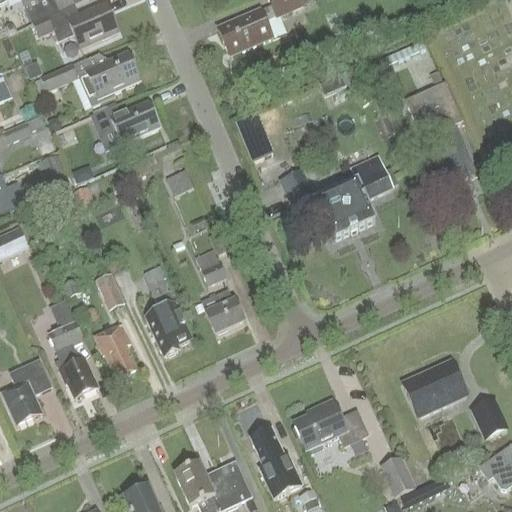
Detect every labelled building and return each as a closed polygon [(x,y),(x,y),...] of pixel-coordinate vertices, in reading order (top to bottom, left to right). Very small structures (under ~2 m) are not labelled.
[(60,16),(52,0),(4,0),(7,5),(17,0),(19,0),(26,14),(33,28),(60,16)] [(52,0),(60,16),(75,10),(70,0),(52,0)] [(304,13),(303,10),(298,0),(267,0),(271,9),(218,32),(230,60),(286,36),(281,24),(304,13)] [(75,10),(60,16),(33,28),(39,43),(55,35),(60,46),(75,39),(81,53),(118,36),(106,9),(80,21),(75,10)] [(415,49),(378,65),(381,73),(419,57),(415,49)] [(127,58),(87,76),(77,80),(91,112),(115,101),(113,97),(139,86),(127,58)] [(24,72),(29,83),(40,79),(36,68),(24,72)] [(36,102),(78,84),(72,68),(29,86),(36,102)] [(286,81),(295,77),(291,68),(282,72),(286,81)] [(435,89),(443,86),(439,76),(431,79),(435,89)] [(0,106),(12,102),(1,77),(0,77),(0,106)] [(346,90),(341,78),(318,88),(324,101),(346,90)] [(477,180),(454,129),(463,125),(445,87),(405,105),(420,138),(429,134),(454,190),(477,180)] [(122,148),(159,132),(148,106),(121,118),(117,108),(94,118),(101,135),(114,130),(122,148)] [(36,107),(25,111),(20,116),(24,125),(40,118),(36,107)] [(260,116),(239,124),(255,165),(275,158),(260,116)] [(30,135),(46,128),(42,119),(3,136),(8,148),(31,138),(30,135)] [(150,173),(159,170),(154,158),(126,170),(133,184),(151,176),(150,173)] [(66,177),(59,159),(37,168),(45,186),(66,177)] [(36,165),(20,171),(26,186),(42,179),(37,168),(36,165)] [(90,172),(73,178),(77,189),(94,183),(90,172)] [(392,193),(391,191),(398,188),(391,172),(340,195),(337,189),(326,194),(328,200),(314,206),(300,175),(279,185),(291,210),(297,207),(302,218),(318,211),(333,245),(375,226),(365,205),(392,193)] [(193,189),(186,174),(167,183),(175,198),(193,189)] [(438,186),(429,190),(434,203),(444,199),(438,186)] [(34,201),(33,202),(30,197),(26,193),(21,191),(16,190),(11,190),(5,192),(0,194),(0,217),(34,202),(34,201)] [(73,198),(79,210),(92,204),(86,191),(73,198)] [(212,227),(208,219),(191,226),(195,235),(212,227)] [(230,253),(221,235),(219,237),(215,229),(208,232),(212,240),(209,241),(218,259),(230,253)] [(18,232),(0,240),(0,263),(27,250),(18,232)] [(226,283),(213,254),(195,261),(208,291),(226,283)] [(192,343),(170,296),(173,295),(167,282),(166,283),(160,270),(144,278),(161,315),(145,322),(162,359),(167,361),(176,356),(178,351),(178,350),(192,343)] [(125,307),(110,277),(94,285),(109,315),(125,307)] [(68,302),(81,296),(76,284),(63,289),(68,302)] [(233,305),(228,294),(202,306),(206,317),(216,339),(244,326),(234,305),(233,305)] [(61,332),(48,338),(60,364),(55,367),(66,389),(68,388),(75,403),(97,393),(91,378),(91,377),(85,364),(80,366),(73,350),(83,345),(74,326),(61,332)] [(117,384),(137,375),(126,351),(130,349),(122,329),(94,341),(104,362),(106,360),(117,384)] [(9,378),(16,392),(2,399),(16,430),(42,418),(33,400),(52,392),(39,364),(9,378)] [(418,421),(466,399),(451,366),(403,388),(418,421)] [(485,443),(507,433),(494,405),(472,415),(485,443)] [(343,452),(368,440),(357,415),(340,423),(332,406),(314,414),(316,418),(294,428),(306,455),(338,440),(343,452)] [(271,434),(250,444),(263,471),(259,473),(273,503),(301,490),(287,459),(284,461),(271,434)] [(511,447),(511,448),(478,471),(488,484),(493,481),(501,493),(505,494),(511,489),(511,447)] [(415,493),(401,461),(380,471),(394,502),(415,493)] [(236,466),(205,480),(199,468),(175,479),(190,511),(197,508),(199,511),(230,511),(252,502),(236,466)] [(446,482),(402,503),(405,511),(449,490),(446,482)] [(162,511),(161,509),(158,511),(148,491),(123,503),(127,511),(162,511)]
